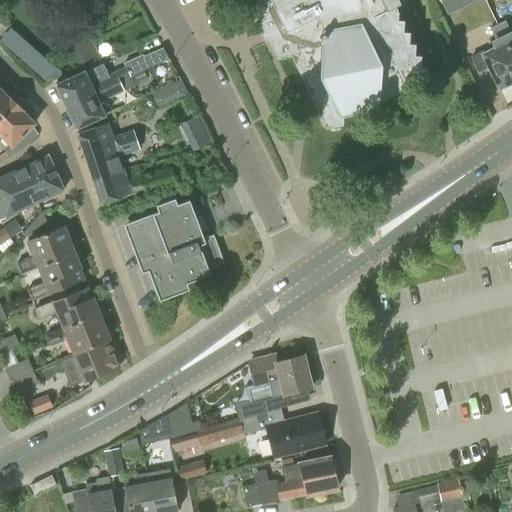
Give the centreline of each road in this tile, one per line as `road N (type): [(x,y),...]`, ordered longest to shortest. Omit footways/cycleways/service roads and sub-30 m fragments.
road 1 (residential): [(159,384),(63,132),(40,93),(0,57)]
road 2 (residential): [(307,283),(158,0)]
road 3 (tertiary): [(307,283),(511,142)]
road 4 (tertiary): [(307,283),(334,336),(367,511)]
road 5 (tertiary): [(0,469),(159,384)]
road 6 (tertiary): [(159,384),(307,283)]
